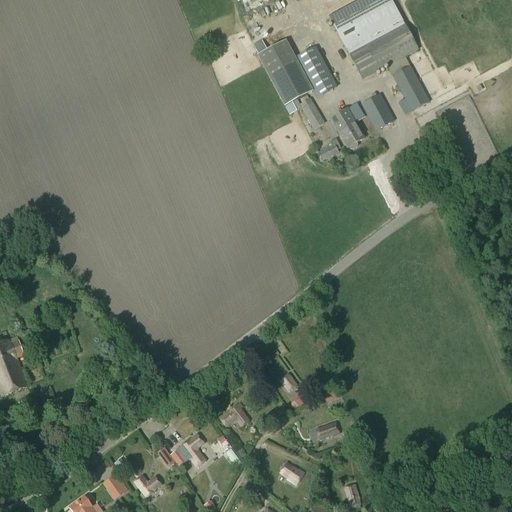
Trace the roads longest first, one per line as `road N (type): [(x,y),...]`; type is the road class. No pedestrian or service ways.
road 1 (unclassified): [(0,499),(35,491),(425,200),(511,158)]
road 2 (track): [(511,429),(479,440),(397,511)]
